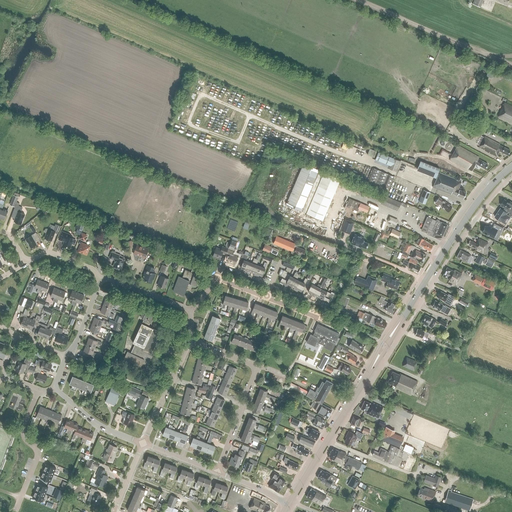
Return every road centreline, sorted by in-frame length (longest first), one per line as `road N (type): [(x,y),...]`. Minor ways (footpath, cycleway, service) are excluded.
road 1 (primary): [(403,316),(471,210),(511,166)]
road 2 (residential): [(218,472),(256,368),(190,340)]
road 3 (primary): [(288,503),(369,372)]
road 4 (residential): [(315,317),(216,278),(190,311)]
road 5 (residential): [(40,389),(23,427),(38,450),(15,510)]
